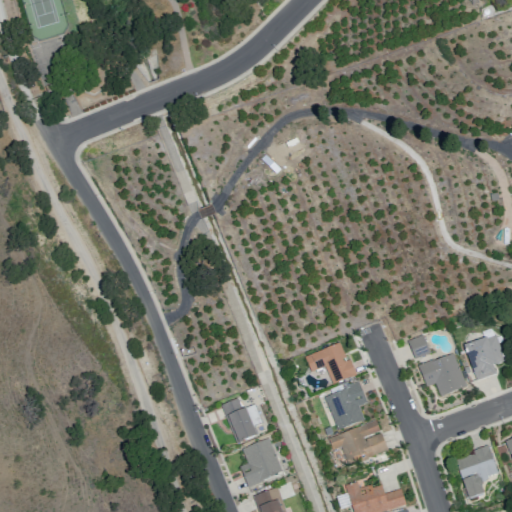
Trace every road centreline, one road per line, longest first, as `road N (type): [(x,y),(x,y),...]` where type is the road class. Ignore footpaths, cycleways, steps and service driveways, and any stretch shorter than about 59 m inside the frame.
road 1 (residential): [(0,8),(51,141),(135,281),(225,511)]
road 2 (residential): [(51,141),(217,74),(306,0)]
road 3 (residential): [(438,511),(367,327)]
